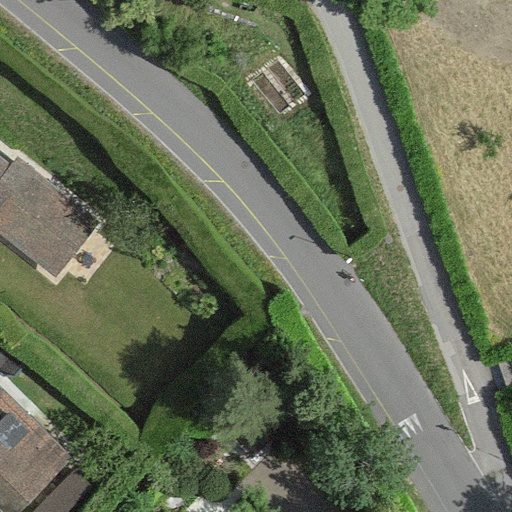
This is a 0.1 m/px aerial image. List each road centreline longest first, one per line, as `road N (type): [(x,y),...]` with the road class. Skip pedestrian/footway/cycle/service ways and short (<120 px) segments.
road 1 (tertiary): [(467,498),(345,300),(257,187),(46,0)]
road 2 (residential): [(329,0),(495,468),(492,483),(467,498)]
